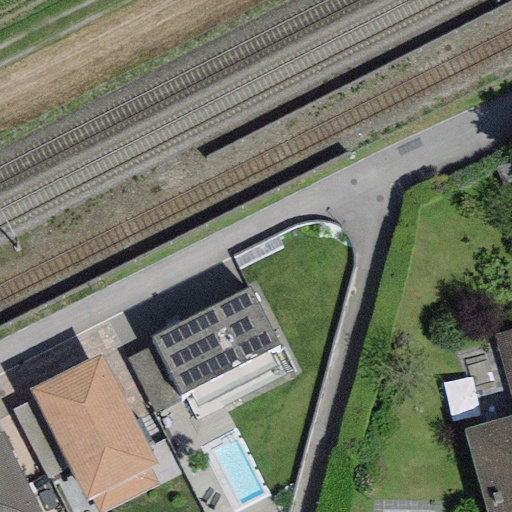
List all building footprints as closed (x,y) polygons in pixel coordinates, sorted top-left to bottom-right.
[(250,286),(150,338),(154,346),(179,394),(187,390),(198,409),(278,367),(272,354),(283,348),(250,286)] [(511,511),(511,331),(495,337),(511,398),(511,417),(463,431),(486,511),(511,511)] [(127,360),(156,414),(183,401),(179,394),(154,346),(127,360)] [(102,354),(29,391),(33,401),(69,469),(87,505),(92,503),(96,511),(109,511),(160,486),(152,469),(158,466),(102,354)] [(48,480),(69,469),(33,401),(12,412),(48,480)] [(38,511),(0,436),(0,511),(38,511)]
